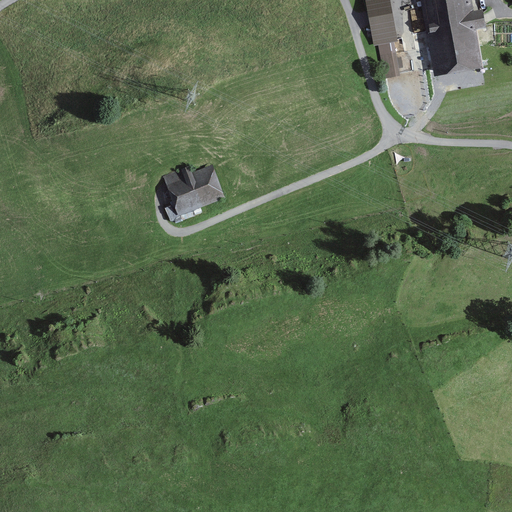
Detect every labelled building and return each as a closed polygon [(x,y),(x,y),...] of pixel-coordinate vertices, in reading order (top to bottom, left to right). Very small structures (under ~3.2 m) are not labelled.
[(386,0),(367,0),(375,41),(393,38),(386,0)] [(470,0),(427,0),(437,60),(431,61),(433,73),(439,72),(439,71),(474,65),(469,34),(476,33),(475,26),(484,25),(482,14),(473,16),(470,0)] [(392,51),(382,53),(385,73),(395,72),(392,51)] [(396,98),(402,88),(396,84),(389,94),(396,98)] [(189,172),(181,175),(179,171),(163,177),(176,211),(217,195),(209,172),(192,179),(189,172)]
